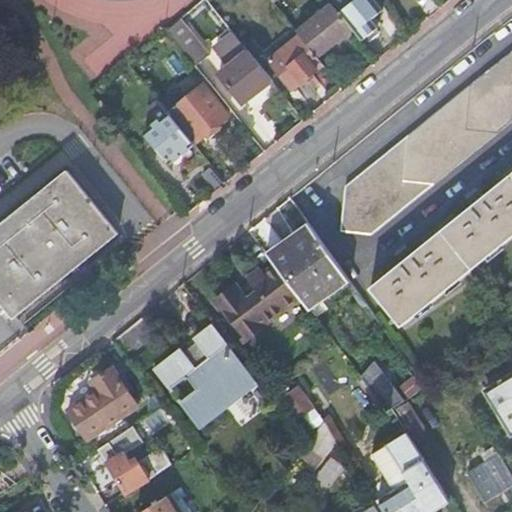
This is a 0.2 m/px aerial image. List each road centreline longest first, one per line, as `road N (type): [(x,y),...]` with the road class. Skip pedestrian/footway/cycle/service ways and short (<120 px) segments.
road 1 (tertiary): [(502,0),(4,400)]
road 2 (residential): [(4,400),(75,511)]
